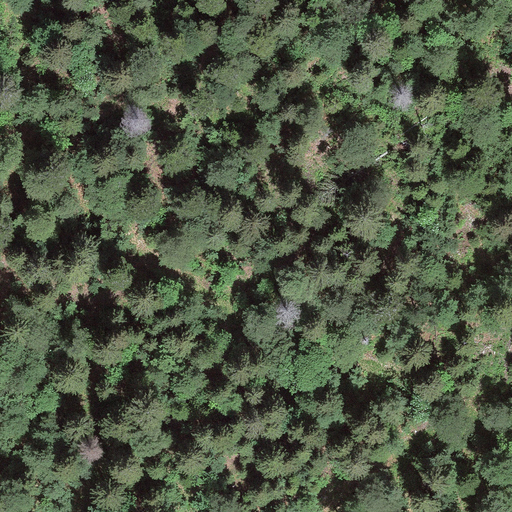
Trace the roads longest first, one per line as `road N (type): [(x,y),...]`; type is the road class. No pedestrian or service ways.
road 1 (track): [(483,424),(407,380),(228,314),(89,205),(29,126)]
road 2 (track): [(511,433),(483,424),(407,446),(316,511)]
